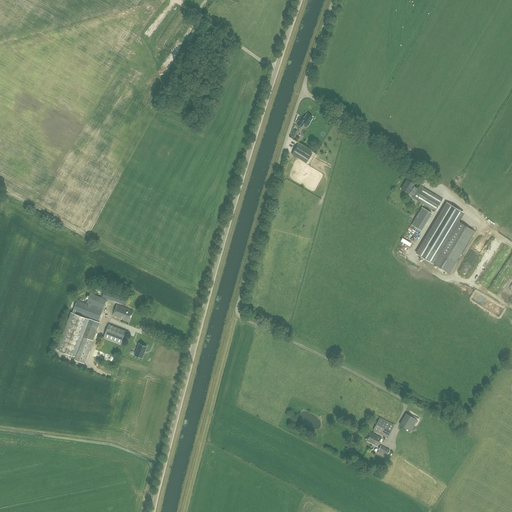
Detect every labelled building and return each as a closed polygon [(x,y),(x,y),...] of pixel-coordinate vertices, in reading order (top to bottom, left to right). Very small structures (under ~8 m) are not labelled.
[(310,122),(312,117),(307,114),(304,118),(302,120),(299,118),(296,123),(302,127),(303,124),(302,124),(304,122),(308,125),(310,122)] [(292,153),(306,162),(312,154),(312,153),(311,154),(302,149),(303,148),(297,144),(292,153)] [(414,184),(407,180),(401,189),(408,193),(410,191),(415,194),(412,197),(435,211),(443,199),(420,185),(417,190),(412,187),(414,184)] [(449,273),(474,231),(455,220),(455,221),(453,219),(459,210),(447,203),(416,253),(449,273)] [(424,206),(413,223),(423,229),(433,212),(424,206)] [(88,299),(106,305),(108,298),(91,292),(88,299)] [(131,307),(109,298),(102,315),(125,324),(131,307)] [(120,345),(124,336),(125,331),(109,324),(103,338),(120,345)] [(86,329),(77,359),(88,362),(96,335),(90,333),(91,331),(86,329)] [(134,355),(142,358),(147,346),(139,343),(134,355)] [(399,424),(411,431),(417,420),(406,413),(399,424)] [(387,438),(394,425),(380,418),(373,430),(373,431),(387,438)] [(381,438),(370,432),(366,440),(377,446),(381,438)] [(388,455),(390,450),(381,445),(378,450),(377,452),(384,456),(386,454),(388,455)]
